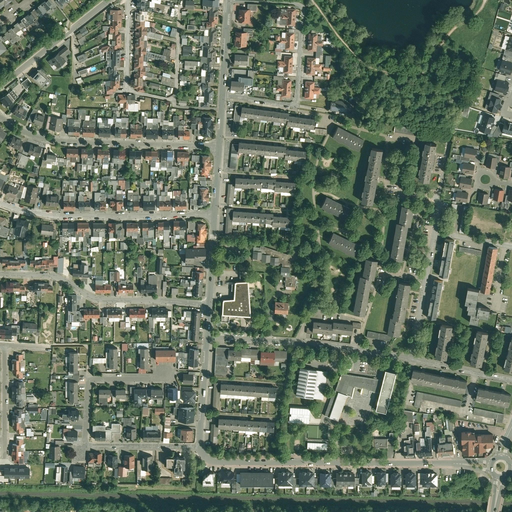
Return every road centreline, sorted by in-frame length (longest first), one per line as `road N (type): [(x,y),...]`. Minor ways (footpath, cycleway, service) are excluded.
road 1 (residential): [(199,446),(218,462),(457,463)]
road 2 (residential): [(166,379),(87,380),(84,447),(199,446)]
road 3 (residential): [(218,144),(50,139),(0,115)]
road 4 (residential): [(214,214),(61,215),(0,201)]
road 5 (residential): [(209,303),(104,300),(57,276),(0,273)]
road 6 (residential): [(411,358),(207,337)]
road 7 (residential): [(295,104),(302,7),(227,0)]
road 8 (residential): [(127,0),(126,89),(175,100)]
road 9 (residential): [(108,0),(0,85)]
road 10 (residential): [(411,358),(433,232)]
